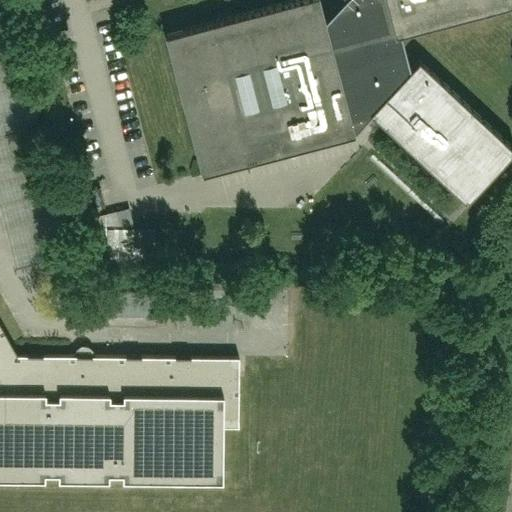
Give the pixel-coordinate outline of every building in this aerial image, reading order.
[(466,201),(511,150),(511,145),(418,58),(410,68),(400,29),(508,0),(342,0),(324,19),(319,0),(292,0),(164,34),(201,173),(354,133),(354,131),(371,112),(466,201)] [(21,41),(0,45),(0,216),(14,272),(76,257),(21,41)] [(121,230),(116,211),(101,214),(105,234),(121,230)] [(64,291),(64,315),(149,314),(149,291),(64,291)] [(0,476),(44,477),(44,471),(57,471),(57,477),(108,478),(108,471),(122,471),(121,478),(122,478),(222,478),(222,425),(238,425),(239,356),(17,354),(0,323),(0,476)]
